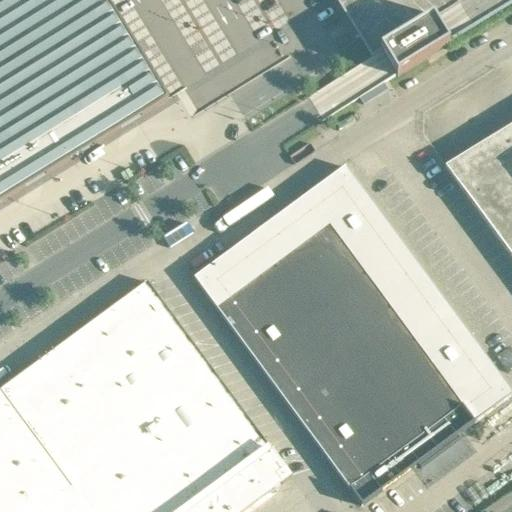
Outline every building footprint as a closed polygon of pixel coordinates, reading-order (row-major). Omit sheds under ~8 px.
[(168,99),(107,0),(0,0),(0,202),(73,158),(80,154),(168,100),(168,99)] [(511,0),(334,0),(359,40),(371,59),(382,53),(396,75),(396,76),(397,77),(447,47),(447,46),(449,45),(511,6),(511,0)] [(511,127),(446,168),(511,258),(511,127)] [(233,251),(194,280),(362,507),(377,496),(418,466),(421,469),(422,468),(419,465),(455,438),(458,442),(459,441),(457,437),(511,396),(511,393),(345,168),(271,223),(233,251)] [(245,511),(291,478),(147,283),(0,391),(0,408),(76,511),(245,511)] [(76,511),(0,408),(0,511),(76,511)]
